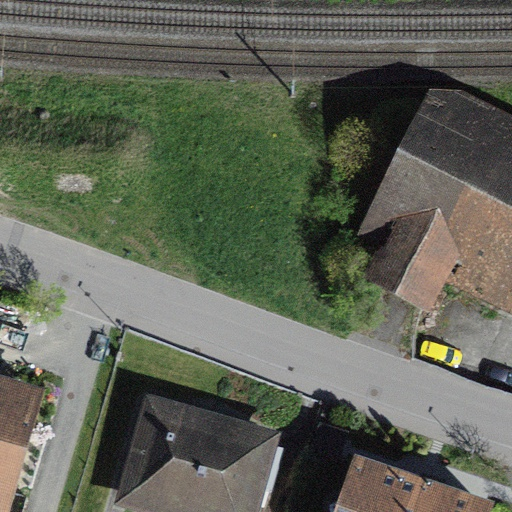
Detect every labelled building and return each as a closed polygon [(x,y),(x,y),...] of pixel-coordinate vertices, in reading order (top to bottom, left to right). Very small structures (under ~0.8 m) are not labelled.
[(330,279),(424,331),(440,300),(511,336),(511,132),(427,90),(330,279)] [(38,408),(0,397),(0,504),(8,507),(38,408)] [(257,511),(273,452),(138,416),(112,511),(257,511)] [(339,511),(415,511),(421,495),(354,471),(339,511)] [(470,511),(421,495),(415,511),(470,511)]
